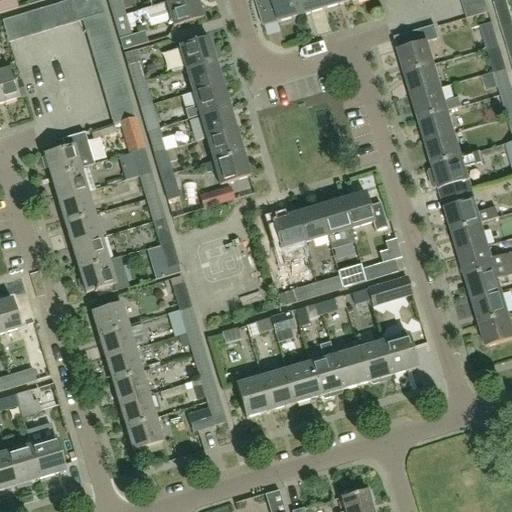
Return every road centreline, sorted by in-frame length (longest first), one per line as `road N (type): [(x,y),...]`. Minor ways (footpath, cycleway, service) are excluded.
road 1 (residential): [(465,418),(351,51),(262,67),(238,0)]
road 2 (residential): [(112,511),(0,152)]
road 3 (residential): [(388,441),(166,506)]
